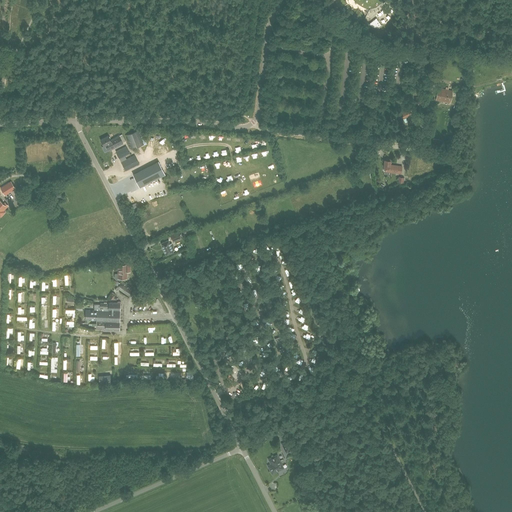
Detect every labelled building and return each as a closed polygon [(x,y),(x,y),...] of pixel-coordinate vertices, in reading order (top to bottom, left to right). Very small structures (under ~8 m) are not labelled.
[(382,25),(376,18),(368,24),(373,27),(378,28),(382,25)] [(451,102),(453,91),(438,88),(436,100),(451,102)] [(427,105),(427,96),(416,97),(416,105),(427,105)] [(143,145),(138,131),(127,135),(132,149),(143,145)] [(111,140),(108,135),(101,139),(104,146),(106,145),(111,142),(111,140)] [(112,149),(114,148),(123,143),(119,136),(111,140),(111,142),(106,145),(108,149),(112,147),(112,149)] [(130,153),(126,146),(116,151),(119,158),(130,153)] [(139,164),(135,155),(121,162),(125,170),(139,164)] [(392,172),(392,167),(390,166),(391,160),(390,160),(390,159),(386,159),(386,160),(385,160),(384,168),(384,169),(385,170),(386,170),(386,171),(392,172)] [(163,171),(158,162),(136,173),(140,182),(163,171)] [(392,167),(392,172),(401,173),(402,166),(393,165),(392,167)] [(11,181),(0,188),(5,195),(16,189),(11,181)] [(63,197),(60,190),(52,194),(55,201),(63,197)] [(182,239),(179,232),(170,236),(172,241),(177,239),(178,240),(182,239)] [(170,244),(168,240),(161,243),(166,255),(173,252),(173,251),(174,250),(172,244),(170,244)] [(120,278),(122,278),(123,264),(118,264),(118,265),(114,265),(114,269),(118,269),(118,273),(115,273),(115,278),(117,280),(120,280),(120,278)] [(129,297),(133,291),(121,282),(117,288),(129,297)] [(149,291),(145,288),(140,295),(144,298),(149,291)] [(111,385),(110,375),(98,376),(99,386),(111,385)] [(289,440),(282,444),(286,452),(293,449),(289,440)] [(277,455),(269,459),(271,463),(271,464),(272,464),(271,466),(270,466),(268,466),(272,474),(283,468),(277,455)]
